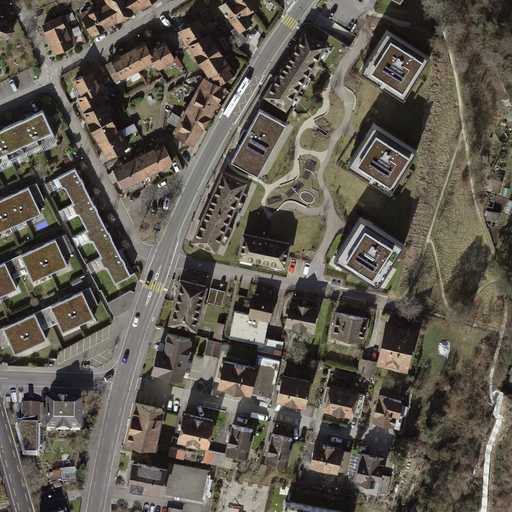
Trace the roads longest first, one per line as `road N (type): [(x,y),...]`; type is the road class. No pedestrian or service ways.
road 1 (tertiary): [(162,258),(227,122),(301,7)]
road 2 (unclassified): [(380,440),(123,381)]
road 3 (residential): [(394,304),(162,258)]
road 4 (residential): [(162,258),(139,248),(52,77)]
road 5 (residential): [(181,0),(52,77)]
road 6 (tertiary): [(97,511),(123,381)]
road 7 (tertiary): [(123,381),(162,258)]
road 8 (unclassified): [(123,381),(0,378)]
